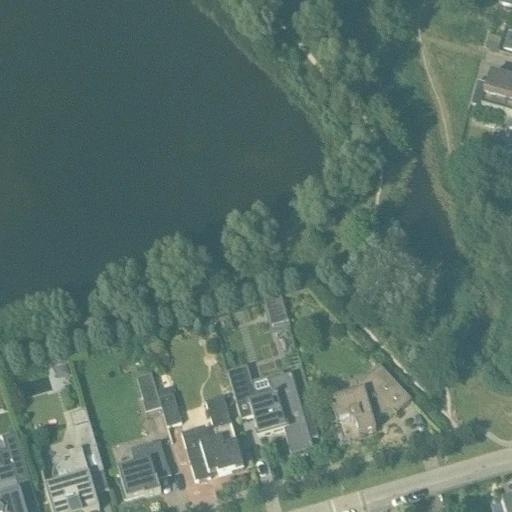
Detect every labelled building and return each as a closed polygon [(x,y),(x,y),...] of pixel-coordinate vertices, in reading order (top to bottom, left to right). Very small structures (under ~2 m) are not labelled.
[(511,0),(500,0),(499,5),(511,8),(511,0)] [(503,50),(511,52),(511,36),(507,35),(503,50)] [(481,110),(504,116),(511,87),(511,81),(491,75),(488,86),(477,83),(470,107),(481,110)] [(510,179),(511,172),(500,168),(498,175),(502,177),(510,179)] [(412,403),(380,369),(369,378),(355,382),(359,394),(330,403),(331,406),(337,426),(338,425),(338,424),(349,421),(349,422),(350,423),(351,424),(352,425),(354,425),(355,425),(359,436),(358,436),(358,437),(376,432),(372,420),(393,414),(396,417),(412,403)] [(247,370),(227,376),(236,406),(241,423),(253,420),(258,439),(284,432),(291,457),(313,450),(310,441),(318,439),(310,414),(303,416),(291,376),(269,383),(272,393),(255,398),(247,370)] [(147,418),(162,413),(159,402),(152,379),(137,383),(147,418)] [(159,402),(162,413),(167,431),(182,426),(173,398),(159,402)] [(244,471),(223,400),(205,405),(214,435),(199,439),(197,432),(181,436),(195,485),(244,471)] [(104,475),(86,412),(70,417),(74,430),(75,457),(63,461),(64,463),(61,464),(60,465),(59,466),(57,467),(54,471),(53,473),(53,476),(52,479),(53,481),(54,487),(44,490),(50,511),(99,511),(90,479),(104,475)] [(20,450),(16,437),(7,439),(4,445),(6,453),(6,454),(20,450)] [(162,453),(160,445),(131,453),(135,467),(118,472),(123,489),(120,489),(125,503),(144,497),(145,500),(161,495),(157,482),(156,482),(154,476),(168,472),(162,453)] [(0,511),(25,511),(24,506),(24,505),(32,503),(34,502),(35,504),(36,510),(38,509),(20,450),(6,454),(6,453),(0,454),(0,458),(4,470),(0,471),(0,511)] [(511,511),(511,494),(507,496),(509,502),(502,504),(503,511),(511,511)]
